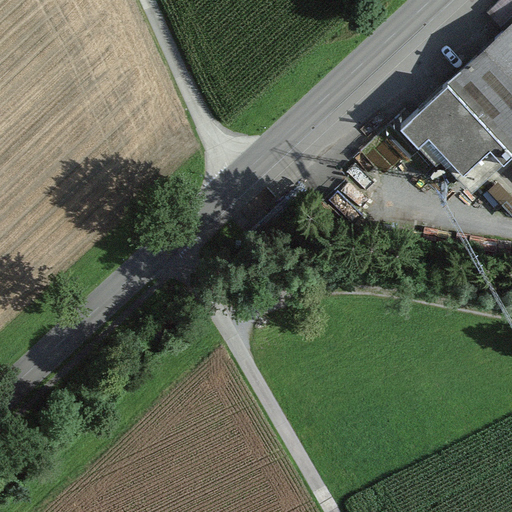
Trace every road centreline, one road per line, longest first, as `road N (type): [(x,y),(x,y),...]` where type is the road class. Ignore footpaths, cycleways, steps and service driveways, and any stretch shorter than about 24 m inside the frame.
road 1 (tertiary): [(0,397),(232,185)]
road 2 (residential): [(331,511),(182,262)]
road 3 (tertiary): [(232,185),(431,0)]
road 4 (residential): [(232,185),(150,0)]
road 5 (unknown): [(399,56),(511,177)]
